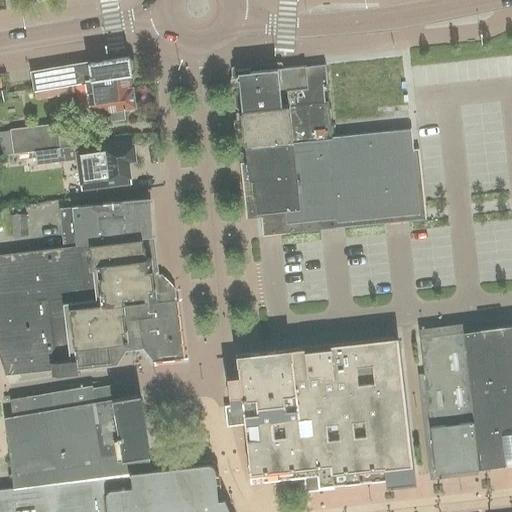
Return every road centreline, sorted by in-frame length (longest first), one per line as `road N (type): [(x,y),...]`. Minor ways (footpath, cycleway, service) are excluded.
road 1 (tertiary): [(235,18),(298,26),(489,0)]
road 2 (tertiary): [(0,44),(160,17)]
